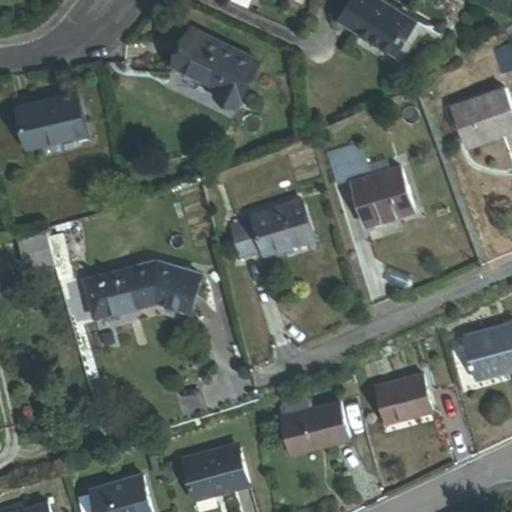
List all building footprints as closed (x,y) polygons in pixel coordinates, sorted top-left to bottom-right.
[(393,54),(414,20),(380,0),(354,0),(341,23),(393,54)] [(216,97),(238,107),(260,62),(192,30),(174,67),(220,89),(216,97)] [(378,88),(378,82),(374,77),(368,77),(364,81),(364,87),(368,91),(374,91),(378,88)] [(466,148),(511,130),(511,105),(506,89),(452,110),(466,148)] [(28,149),(86,134),(76,95),(19,110),(28,149)] [(337,184),(350,179),(341,150),(327,155),(337,184)] [(366,227),(416,211),(402,168),(352,184),(366,227)] [(283,245),(313,235),(301,197),(250,214),(252,218),(230,225),(241,258),(262,251),(264,256),(285,249),(283,245)] [(56,265),(55,260),(48,234),(18,241),(26,272),(56,265)] [(60,280),(75,277),(69,256),(55,260),(56,265),(60,280)] [(158,301),(188,312),(199,274),(158,262),(86,281),(96,318),(158,301)] [(477,380),(511,370),(511,325),(466,339),(477,380)] [(386,425),(435,412),(425,374),(376,388),(386,425)] [(281,414),(282,419),(314,410),(313,407),(306,402),(284,408),(281,414)] [(292,455),(351,439),(341,403),(324,407),(314,410),(282,419),(292,455)] [(195,500),(250,485),(240,449),(203,459),(202,454),(184,459),(195,500)] [(96,511),(153,511),(143,477),(91,492),(96,511)]
